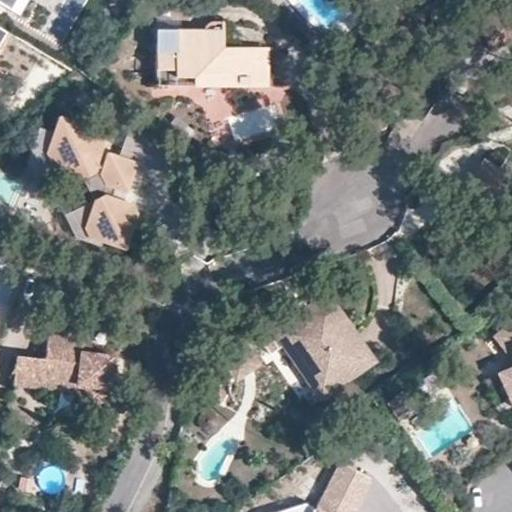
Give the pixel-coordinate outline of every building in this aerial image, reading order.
[(0,0),(0,6),(8,11),(14,0),(0,0)] [(511,10),(482,15),(487,48),(511,42),(511,10)] [(222,48),(222,22),(213,22),(209,24),(205,26),(203,30),(203,38),(193,38),(193,33),(155,33),(155,84),(176,83),(176,77),(194,77),(194,83),(223,83),(223,78),(238,78),(238,82),(247,83),(247,79),(254,79),(254,72),(262,72),(262,48),(222,48)] [(267,87),(267,48),(262,48),(262,72),(254,72),(254,79),(247,79),(247,83),(247,87),(267,87)] [(97,130),(58,118),(46,155),(54,171),(84,179),(90,199),(81,227),(86,236),(122,247),(134,211),(129,202),(109,196),(101,194),(104,184),(111,186),(123,190),(133,161),(103,151),(99,164),(92,162),(101,136),(97,130)] [(497,205),(511,179),(511,176),(507,174),(511,165),(511,155),(507,152),(498,168),(483,159),(466,187),(497,205)] [(109,196),(111,186),(104,184),(101,194),(109,196)] [(371,248),(374,275),(393,273),(390,246),(371,248)] [(370,361),(324,296),(305,309),(296,315),(291,308),(260,329),(275,350),(281,346),(298,369),(305,365),(324,392),(370,361)] [(305,309),(300,301),(291,308),(296,315),(305,309)] [(511,360),(497,367),(511,401),(511,400),(511,316),(494,330),(506,346),(511,343),(511,360)] [(112,354),(80,350),(83,332),(48,328),(45,346),(44,357),(16,354),(15,368),(13,383),(79,391),(77,405),(121,411),(124,388),(108,386),(112,354)] [(255,365),(240,343),(219,358),(234,380),(255,365)] [(366,476),(336,460),(312,506),(300,500),(259,511),(346,511),(366,476)]
